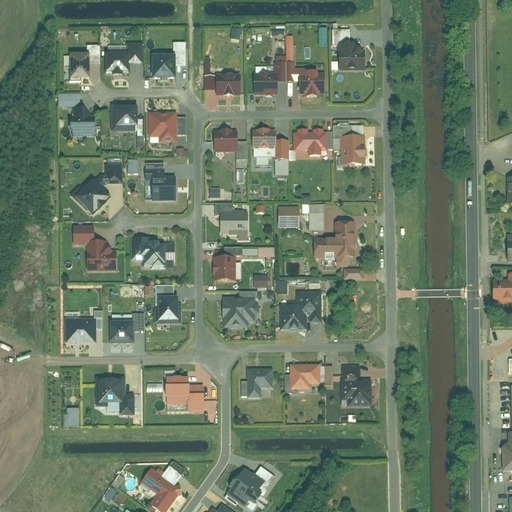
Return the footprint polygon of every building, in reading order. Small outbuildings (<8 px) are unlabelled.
[(286,38),(285,29),(271,29),(272,38),(286,38)] [(233,30),(231,41),(240,42),(242,31),(233,30)] [(338,44),(338,72),(365,72),(365,53),(363,53),(360,48),(355,47),(355,44),(338,44)] [(70,55),(70,79),(89,79),(89,54),(70,55)] [(105,75),(130,75),(129,54),(105,54),(105,75)] [(151,56),(152,79),(176,79),(176,56),(151,56)] [(216,74),(216,98),(241,98),(241,74),(216,74)] [(299,75),(299,96),(325,96),(324,74),(299,75)] [(253,75),(254,97),(278,96),(277,75),(253,75)] [(58,95),(58,109),(80,108),(80,95),(58,95)] [(111,106),(111,133),(137,133),(137,105),(111,106)] [(148,138),(159,138),(159,144),(177,144),(177,113),(148,114),(148,138)] [(96,123),(69,123),(69,130),(73,130),(73,138),(96,138),(96,123)] [(276,151),(276,131),(252,132),(252,152),(276,151)] [(321,158),(321,152),(327,152),(327,134),(323,134),(323,131),(313,131),(313,134),(308,134),(308,131),(297,131),(297,134),(293,134),(293,152),(308,152),(308,158),(321,158)] [(214,132),(214,153),(238,153),(238,132),(214,132)] [(340,138),(340,166),(365,166),(364,137),(340,138)] [(128,176),(139,176),(138,161),(128,162),(128,176)] [(104,165),(104,185),(122,185),(121,164),(104,165)] [(90,176),(70,197),(85,212),(87,210),(94,216),(112,198),(90,176)] [(152,178),(152,203),(177,202),(176,178),(152,178)] [(210,200),(221,200),(221,190),(210,190),(210,200)] [(304,216),(310,216),(310,232),(326,232),(325,206),(304,206),(304,216)] [(278,209),(279,230),(299,229),(299,209),(278,209)] [(249,213),(221,213),(221,235),(229,235),(229,238),(237,238),(237,242),(249,242),(249,213)] [(314,239),(314,260),(336,260),(336,265),(338,268),(346,269),(350,266),(350,258),(354,258),(354,224),(335,224),(335,239),(314,239)] [(166,271),(166,245),(160,245),(160,242),(158,242),(158,239),(130,239),(131,262),(142,262),(142,269),(151,269),(151,271),(166,271)] [(86,242),(86,273),(117,272),(116,252),(112,252),(105,245),(105,242),(86,242)] [(213,258),(214,282),(235,282),(235,258),(213,258)] [(363,271),(344,271),(343,281),(363,281),(363,271)] [(255,290),(269,289),(269,277),(254,278),(255,290)] [(511,282),(490,283),(490,305),(511,304),(511,282)] [(276,297),(288,297),(288,283),(276,283),(276,297)] [(280,308),(280,332),(307,332),(307,318),(309,318),(309,325),(321,325),(321,294),(297,294),(297,308),(280,308)] [(159,298),(159,321),(178,321),(178,298),(159,298)] [(223,330),(249,329),(249,324),(255,324),(255,317),(256,317),(259,315),(260,308),(256,305),(254,305),(254,299),(221,299),(221,323),(223,323),(223,330)] [(65,345),(96,344),(96,320),(65,320),(65,345)] [(109,322),(109,345),(133,344),(133,322),(109,322)] [(311,391),(311,386),(320,386),(320,365),(290,365),(290,391),(311,391)] [(261,400),(261,390),(273,390),(273,370),(248,370),(248,400),(261,400)] [(107,408),(107,404),(119,404),(123,404),(123,396),(123,378),(96,378),(96,404),(96,408),(107,408)] [(189,406),(189,378),(168,378),(168,406),(189,406)] [(341,403),(347,402),(347,409),(371,409),(370,382),(341,382),(341,403)] [(163,394),(163,385),(147,385),(147,394),(163,394)] [(132,396),(123,396),(123,404),(119,404),(119,416),(132,416),(132,396)] [(67,415),(63,415),(63,428),(79,428),(79,409),(66,409),(67,415)] [(261,467),(255,476),(265,483),(264,485),(269,488),(276,478),(261,467)] [(181,478),(168,468),(161,478),(174,487),(181,478)] [(264,485),(265,483),(255,476),(244,468),(239,477),(236,475),(227,487),(230,489),(225,496),(245,510),(250,502),(254,505),(262,494),(259,491),(264,485)] [(141,484),(156,496),(149,506),(151,508),(157,511),(167,511),(178,497),(182,497),(181,487),(174,488),(174,487),(161,478),(151,471),(141,484)] [(111,488),(104,498),(110,503),(118,493),(111,488)] [(114,503),(123,507),(127,498),(117,494),(114,503)]
